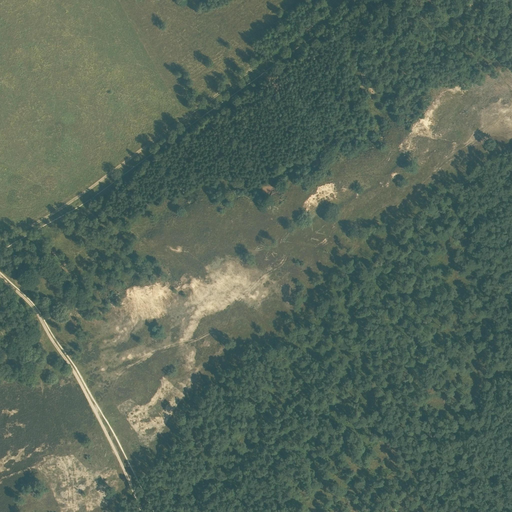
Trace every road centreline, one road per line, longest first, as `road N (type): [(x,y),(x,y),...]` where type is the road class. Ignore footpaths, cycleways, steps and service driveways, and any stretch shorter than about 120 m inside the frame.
road 1 (track): [(0,242),(71,200),(347,0)]
road 2 (track): [(0,276),(63,355),(142,511)]
road 3 (track): [(511,84),(425,0)]
